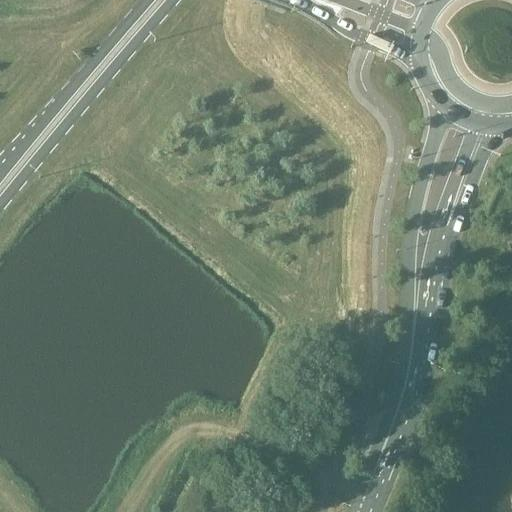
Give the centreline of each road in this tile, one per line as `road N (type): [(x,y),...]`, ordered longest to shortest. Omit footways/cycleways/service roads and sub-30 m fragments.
road 1 (primary): [(0,202),(171,0)]
road 2 (primary): [(356,511),(401,395),(413,290)]
road 3 (primary): [(146,0),(0,172)]
road 4 (primary): [(442,106),(410,218),(413,290)]
road 5 (primary): [(312,0),(343,28),(417,61)]
